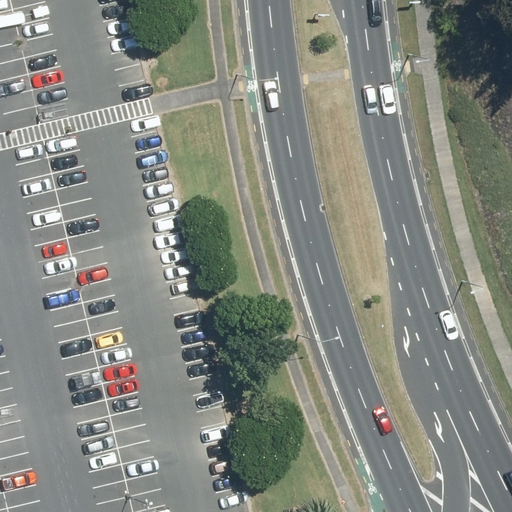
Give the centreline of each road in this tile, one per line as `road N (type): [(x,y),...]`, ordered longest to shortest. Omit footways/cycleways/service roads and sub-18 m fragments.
road 1 (secondary): [(405,511),(354,387),(297,196),(267,0)]
road 2 (secondary): [(365,0),(383,148),(463,397)]
road 3 (secondary): [(463,397),(511,507)]
